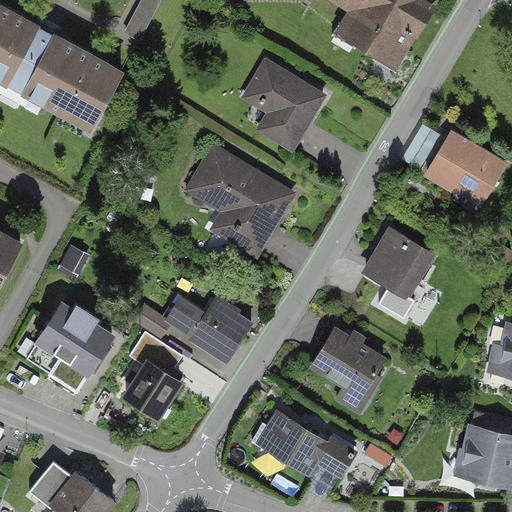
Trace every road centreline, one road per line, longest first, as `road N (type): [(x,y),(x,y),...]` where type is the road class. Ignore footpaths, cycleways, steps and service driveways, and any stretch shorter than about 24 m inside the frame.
road 1 (residential): [(186,476),(477,0)]
road 2 (residential): [(186,476),(0,400)]
